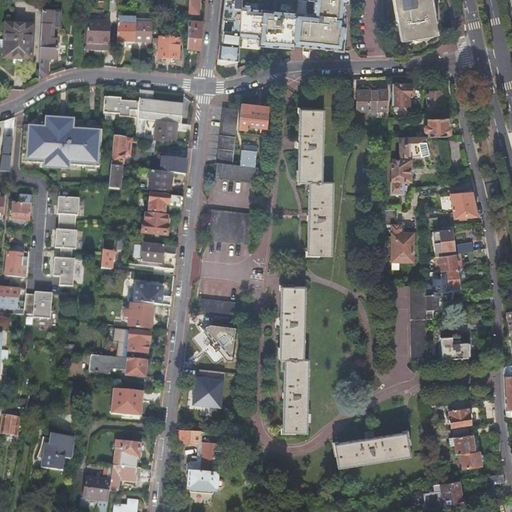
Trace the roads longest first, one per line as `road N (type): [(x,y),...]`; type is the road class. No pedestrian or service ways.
road 1 (residential): [(204,87),(155,511)]
road 2 (residential): [(453,62),(494,266),(499,412),(511,481)]
road 3 (residential): [(453,62),(299,67),(204,87)]
road 4 (residential): [(204,87),(93,75),(49,86),(0,112)]
